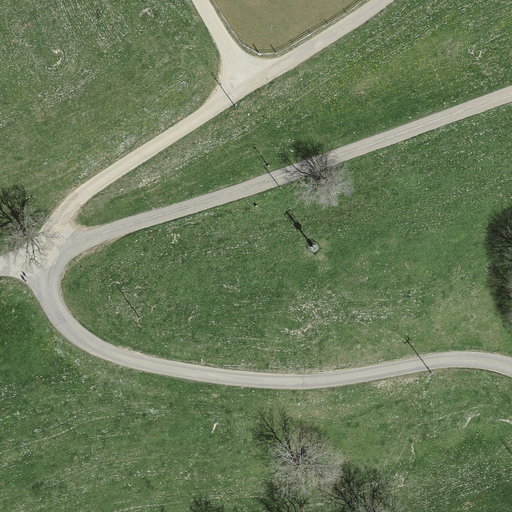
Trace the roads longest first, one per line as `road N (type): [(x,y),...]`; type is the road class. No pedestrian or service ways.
road 1 (unclassified): [(511,368),(440,360),(269,381),(156,365),(73,331),(48,295),(37,256),(0,265)]
road 2 (track): [(37,256),(511,96)]
road 3 (track): [(37,256),(58,222),(109,182),(260,84)]
road 4 (track): [(260,84),(381,0)]
